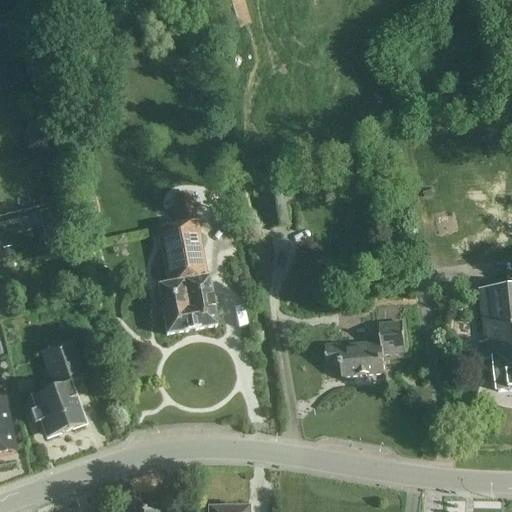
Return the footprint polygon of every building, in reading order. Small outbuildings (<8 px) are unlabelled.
[(0,0),(0,16),(14,13),(11,0),(0,0)] [(243,0),(218,0),(219,3),(208,7),(215,31),(227,27),(228,31),(251,24),(243,0)] [(190,17),(170,19),(172,42),(193,41),(190,17)] [(9,44),(0,46),(0,58),(12,55),(9,44)] [(25,80),(22,66),(7,70),(10,83),(25,80)] [(90,103),(80,120),(94,128),(104,111),(90,103)] [(291,186),(258,191),(260,204),(265,203),(270,231),(290,228),(286,203),(294,201),(291,186)] [(166,289),(157,290),(164,337),(217,329),(210,281),(207,282),(198,225),(197,225),(185,227),(184,227),(157,231),(157,233),(160,249),(166,289)] [(60,233),(44,238),(47,246),(63,242),(60,233)] [(368,236),(369,248),(381,247),(380,235),(368,236)] [(14,258),(12,248),(4,250),(6,260),(14,258)] [(511,288),(479,292),(480,297),(485,344),(489,343),(491,362),(494,361),(497,395),(511,393),(511,288)] [(381,345),(326,349),(327,371),(342,370),(343,380),(385,377),(383,358),(406,356),(404,325),(380,327),(381,345)] [(72,385),(86,381),(75,344),(42,353),(52,386),(45,388),(46,392),(34,396),(38,411),(30,414),(34,426),(42,424),(46,435),(55,438),(85,429),(72,385)] [(0,453),(16,450),(5,398),(0,399),(0,453)]
